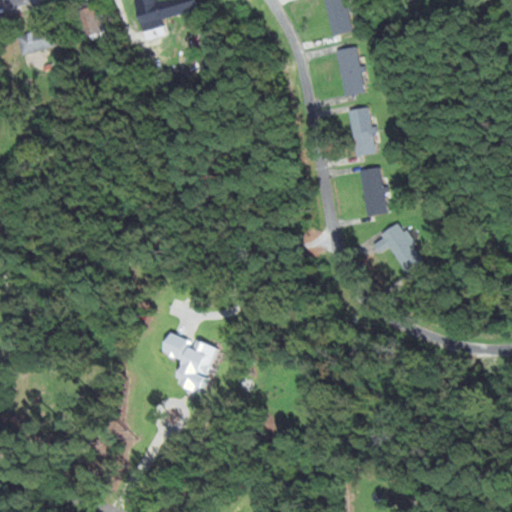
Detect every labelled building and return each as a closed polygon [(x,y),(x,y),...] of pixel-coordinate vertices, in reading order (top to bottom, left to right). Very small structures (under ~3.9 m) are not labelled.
[(197,9),(194,0),(134,0),(145,40),(166,34),(162,18),(197,9)] [(327,0),(333,34),(353,31),(348,0),(327,0)] [(78,6),(85,36),(104,31),(96,1),(78,6)] [(18,36),(23,55),(57,45),(51,26),(18,36)] [(337,49),(345,96),(367,92),(359,46),(337,49)] [(375,153),(372,107),(350,108),(353,155),(375,153)] [(360,169),(367,215),(388,212),(380,166),(360,169)] [(382,231),(401,273),(422,264),(403,222),(382,231)]
